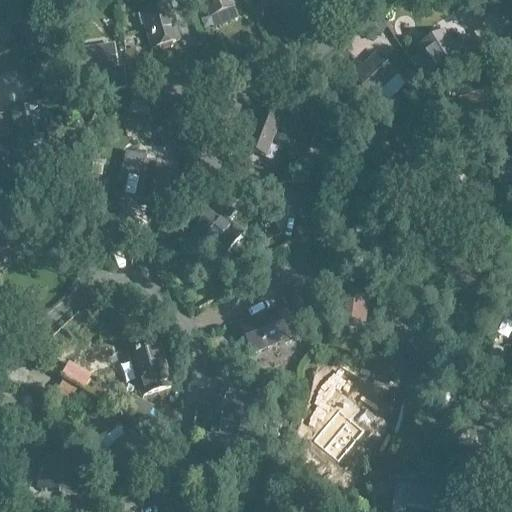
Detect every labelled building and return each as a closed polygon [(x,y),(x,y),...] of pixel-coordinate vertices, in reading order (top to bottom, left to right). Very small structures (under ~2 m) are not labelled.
[(15,0),(0,0),(0,29),(20,27),(15,0)] [(235,9),(231,0),(187,0),(191,9),(202,4),(208,20),(235,9)] [(283,0),(282,1),(281,0),(273,0),(272,1),(277,6),(263,17),(291,50),(313,32),(285,0),(283,0)] [(337,7),(344,0),(315,0),(327,12),(335,4),(337,7)] [(172,50),(173,47),(173,46),(181,43),(170,4),(139,13),(151,52),(159,49),(160,51),(163,53),(172,50)] [(445,32),(428,43),(418,50),(437,80),(479,54),(469,36),(453,46),(445,32)] [(114,47),(77,53),(81,79),(90,77),(92,93),(126,88),(123,69),(117,70),(114,47)] [(374,102),(399,78),(376,54),(351,80),(374,102)] [(141,61),(126,62),(130,95),(148,93),(145,60),(141,61)] [(54,66),(30,71),(33,90),(42,88),(45,100),(58,97),(56,86),(57,85),(54,66)] [(458,139),(489,130),(478,91),(447,100),(458,139)] [(194,119),(183,104),(166,118),(177,131),(194,119)] [(5,115),(13,156),(33,152),(36,154),(44,152),(46,149),(50,149),(42,108),(5,115)] [(265,159),(280,121),(261,114),(255,129),(252,128),(248,138),(242,136),(236,152),(251,158),(252,154),(265,159)] [(336,154),(346,125),(324,117),(313,147),(336,154)] [(409,165),(426,159),(412,124),(395,130),(409,165)] [(145,164),(146,160),(127,156),(123,176),(141,180),(137,201),(162,206),(170,169),(145,164)] [(190,238),(222,263),(244,235),(213,209),(190,238)] [(257,229),(268,247),(282,238),(271,220),(257,229)] [(393,261),(393,226),(354,226),(354,247),(376,247),(376,261),(393,261)] [(0,265),(11,253),(0,242),(0,265)] [(481,288),(464,259),(445,271),(455,288),(461,284),(469,296),(481,288)] [(301,303),(298,294),(282,300),(286,311),(276,315),(275,311),(239,324),(252,357),(286,345),(287,346),(296,342),(295,338),(302,335),(300,329),(295,330),(293,323),(308,318),(302,303),(301,303)] [(342,295),(337,329),(364,333),(369,299),(342,295)] [(401,370),(407,351),(393,347),(387,365),(401,370)] [(128,358),(140,400),(173,390),(161,348),(128,358)] [(68,405),(76,392),(62,384),(55,398),(68,405)] [(219,394),(210,436),(245,443),(254,401),(252,400),(252,397),(239,394),(238,398),(219,394)] [(145,428),(154,408),(129,395),(119,414),(145,428)] [(0,443),(16,405),(0,398),(0,443)] [(335,465),(361,435),(346,422),(355,411),(340,398),(331,409),(337,415),(311,445),(335,465)] [(469,406),(461,438),(493,445),(497,429),(501,431),(505,415),(501,414),(469,406)] [(102,458),(125,484),(154,458),(131,433),(102,458)] [(39,456),(39,492),(78,493),(79,457),(39,456)] [(431,511),(435,494),(398,487),(393,511),(431,511)]
